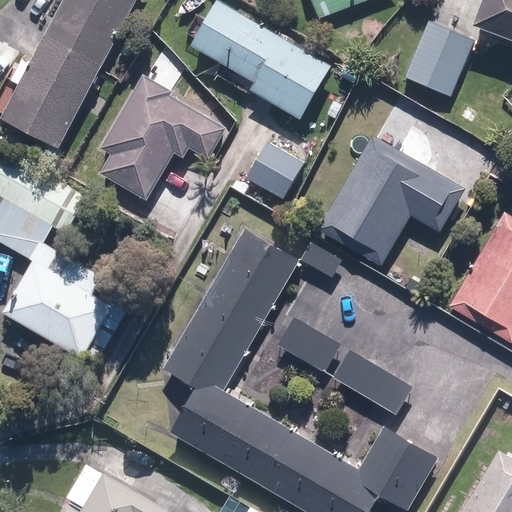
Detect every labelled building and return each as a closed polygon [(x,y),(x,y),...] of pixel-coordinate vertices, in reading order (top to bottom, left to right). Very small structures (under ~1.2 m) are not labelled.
[(0,124),(0,126),(43,149),(39,157),(53,165),(57,156),(138,0),(64,0),(29,68),(16,61),(0,91),(0,115),(4,117),(0,124)] [(372,0),(308,0),(316,20),(372,0)] [(511,0),(478,0),(468,29),(511,45),(511,0)] [(190,49),(221,65),(214,80),(232,89),(238,78),(253,85),(247,97),(298,123),(328,65),(213,5),(190,49)] [(473,43),(427,24),(403,80),(450,100),(473,43)] [(108,154),(96,176),(147,202),(171,156),(184,163),(189,153),(208,163),(226,128),(168,98),(170,93),(138,77),(100,150),(108,154)] [(315,233),(379,269),(408,219),(439,236),(464,191),(370,137),(315,233)] [(283,199),(302,161),(264,141),(245,179),(283,199)] [(86,197),(2,152),(0,156),(0,246),(29,262),(0,316),(0,318),(82,362),(121,287),(43,246),(52,229),(65,236),(86,197)] [(448,309),(511,345),(511,342),(511,220),(502,214),(448,309)] [(299,270),(240,236),(164,368),(192,384),(163,433),(301,511),(370,511),(380,497),(406,511),(408,511),(438,461),(386,431),(362,474),(226,396),(299,270)] [(341,262),(308,242),(298,259),(330,279),(341,262)] [(323,375),(340,346),(292,318),(275,346),(323,375)] [(348,351),(332,379),(396,418),(413,390),(348,351)] [(511,511),(511,425),(511,426),(462,511),(511,511)] [(58,511),(161,511),(84,468),(58,511)]
